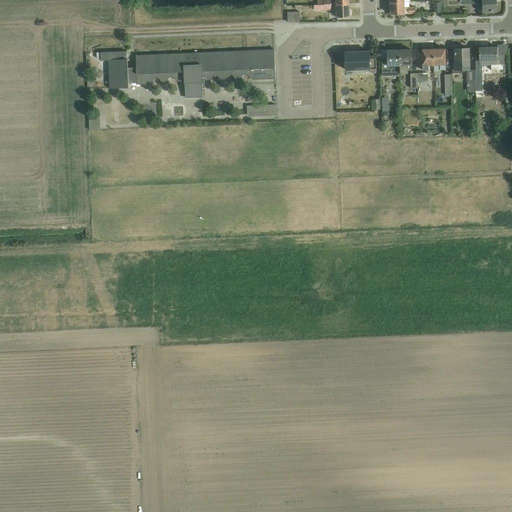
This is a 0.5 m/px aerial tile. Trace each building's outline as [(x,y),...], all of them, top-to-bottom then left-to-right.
[(459,0),(460,3),(463,3),(463,4),(473,4),(479,3),(480,11),(483,11),(483,15),(496,14),(496,11),(495,0),(459,0)] [(404,2),(390,2),(390,15),(404,14),(408,14),(415,14),(415,8),(408,8),(404,8),(404,2)] [(349,4),(318,5),(314,5),(314,11),(325,10),(325,11),(336,11),(337,17),(350,17),(349,4)] [(299,12),(287,13),(287,21),(287,22),(300,22),(299,12)] [(479,60),(475,60),(475,70),(475,91),(482,91),(482,65),(491,65),(491,71),(505,70),(504,64),(504,53),(498,53),(498,48),(498,47),(479,48),(479,60)] [(433,49),(422,50),(423,71),(427,70),(427,67),(434,67),(434,65),(433,49)] [(445,49),(433,49),(434,65),(434,67),(434,70),(440,70),(445,70),(445,49)] [(451,61),(452,74),(464,74),(464,67),(469,67),(468,49),(461,49),(455,49),(455,54),(456,54),(456,61),(451,61)] [(158,78),(160,79),(160,80),(161,81),(162,82),(164,82),(165,82),(167,81),(168,79),(169,78),(170,77),(172,77),(173,78),(176,80),(177,81),(179,81),(185,81),(185,97),(203,97),(202,80),(209,80),(210,79),(211,78),(213,76),(215,75),(216,75),(218,76),(219,77),(220,78),(221,79),(223,79),(225,79),(226,78),(228,75),(229,75),(231,74),(232,75),(233,76),(235,78),(236,78),(238,79),(239,78),(240,77),(241,76),(242,75),(244,74),(246,74),(247,75),(248,76),(249,77),(250,78),(252,78),(254,78),(255,80),(275,79),(274,50),(136,56),(136,67),(131,68),(131,70),(128,70),(127,59),(126,51),(101,52),(101,58),(101,61),(109,60),(110,88),(109,88),(109,89),(128,88),(128,83),(137,83),(137,85),(147,84),(147,83),(150,82),(151,82),(152,81),(153,80),(154,79),(155,78),(157,78),(158,78)] [(369,72),(376,72),(376,56),(369,57),(369,51),(345,52),(345,50),(339,50),(340,65),(345,65),(346,70),(369,69),(369,72)] [(399,65),(400,74),(407,74),(407,71),(412,71),(411,50),(399,51),(399,65)] [(399,65),(399,51),(387,51),(387,60),(381,60),(382,76),(400,76),(400,74),(399,65)] [(475,70),(466,70),(467,91),(475,91),(475,70)] [(427,73),(417,73),(418,82),(428,82),(428,76),(428,73),(427,73)] [(276,105),(262,105),(263,116),(276,115),(276,105)]
